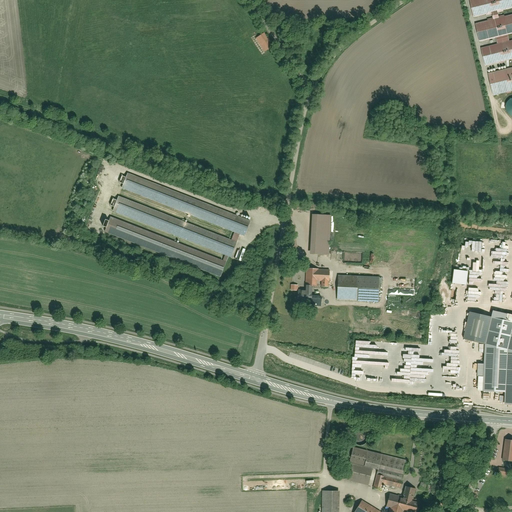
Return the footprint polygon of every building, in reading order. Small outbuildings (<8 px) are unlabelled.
[(511,0),(467,0),(471,16),(491,11),(492,18),(473,23),(477,40),(494,36),(507,33),(511,31),(511,12),(501,15),(499,9),(511,6),(511,0)] [(264,33),(256,39),(265,52),(274,46),(264,33)] [(507,33),(494,36),(495,40),(479,45),(483,64),(499,60),(501,69),(486,72),(491,95),(511,89),(511,65),(505,68),(503,59),(511,56),(511,36),(508,37),(507,33)] [(126,173),(125,176),(120,175),(117,181),(122,183),(120,187),(233,232),(230,240),(117,196),(116,199),(111,197),(108,204),(113,206),(111,210),(232,259),(238,244),(236,243),(240,234),(243,236),(250,221),(126,173)] [(230,264),(110,216),(109,220),(104,217),(100,225),(105,228),(103,232),(225,278),(230,264)] [(328,299),(329,282),(331,282),(331,274),(318,273),(318,270),(307,269),(306,282),(306,293),(298,292),(297,303),(313,303),(313,292),(313,286),(317,286),(317,281),(321,282),(320,299),(328,299)] [(338,277),(337,300),(358,302),(379,303),(379,279),(338,277)] [(511,322),(491,318),(470,314),(463,341),(485,345),(485,392),(507,391),(507,405),(511,405),(511,322)] [(357,446),(361,447),(366,444),(368,441),(368,437),(366,433),(362,431),(358,431),(354,433),(352,437),(353,442),(355,444),(357,446)] [(408,461),(354,449),(351,464),(405,476),(408,461)] [(354,466),(350,483),(368,488),(372,470),(354,466)] [(498,469),(498,478),(509,478),(509,470),(498,469)] [(401,479),(385,476),(382,475),(378,474),(374,489),(382,490),(383,486),(399,490),(401,479)] [(393,509),(391,511),(420,511),(423,503),(414,500),(417,491),(405,487),(403,496),(391,493),(387,507),(393,509)] [(322,493),(322,511),(340,511),(340,492),(322,493)] [(380,511),(364,501),(356,511),(380,511)]
